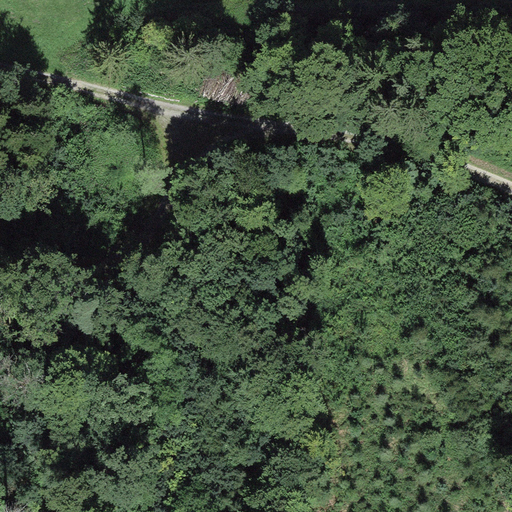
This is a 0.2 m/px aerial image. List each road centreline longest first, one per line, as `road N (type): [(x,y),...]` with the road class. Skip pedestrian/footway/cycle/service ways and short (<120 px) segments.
road 1 (track): [(0,286),(57,280),(137,251),(210,110),(378,136),(511,183)]
road 2 (track): [(0,73),(210,110)]
